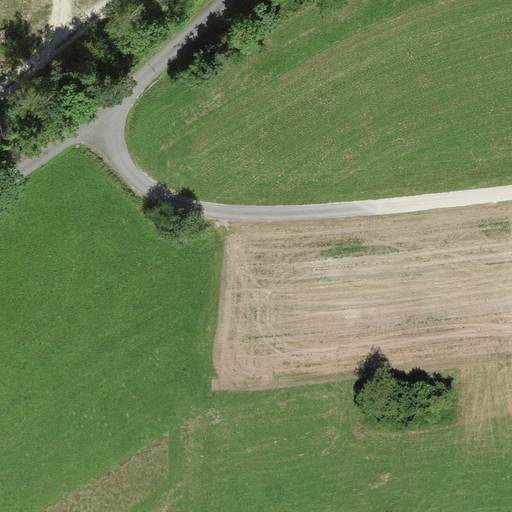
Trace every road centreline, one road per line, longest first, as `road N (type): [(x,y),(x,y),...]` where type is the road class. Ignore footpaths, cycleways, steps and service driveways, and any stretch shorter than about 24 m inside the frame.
road 1 (track): [(511,194),(264,217),(211,213),(161,199),(125,173),(94,126)]
road 2 (residential): [(228,0),(94,126),(0,185)]
